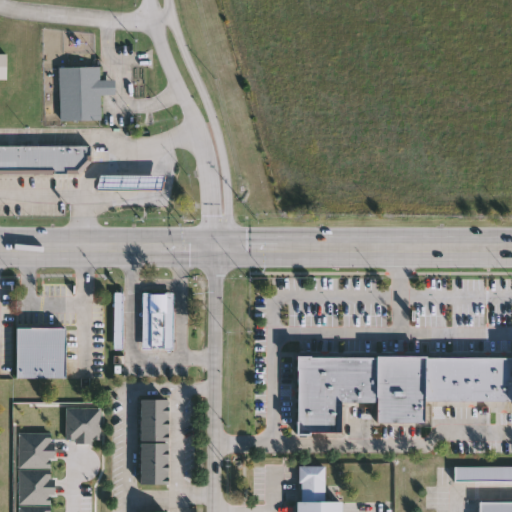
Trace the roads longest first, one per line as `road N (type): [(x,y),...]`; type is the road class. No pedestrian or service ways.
road 1 (secondary): [(0,247),(511,250)]
road 2 (residential): [(219,249),(215,511)]
road 3 (residential): [(149,0),(164,58),(202,139),(210,217),(219,229)]
road 4 (residential): [(219,229),(229,211),(217,131),(167,0)]
road 5 (residential): [(0,6),(106,20),(170,12)]
